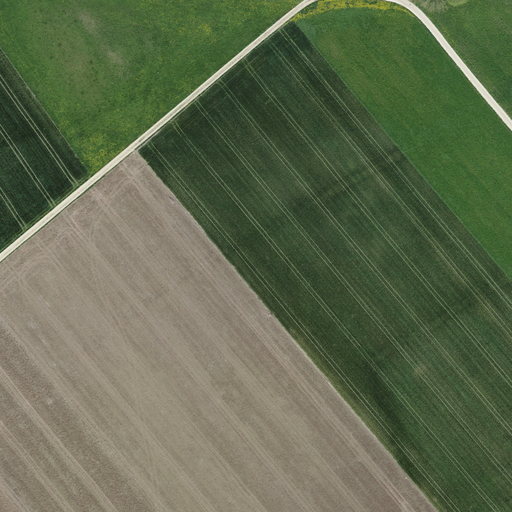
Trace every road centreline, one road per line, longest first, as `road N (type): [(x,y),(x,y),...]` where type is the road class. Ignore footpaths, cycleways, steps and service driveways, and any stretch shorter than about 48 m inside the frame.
road 1 (track): [(311,0),(0,261)]
road 2 (track): [(397,0),(427,21),(511,126)]
